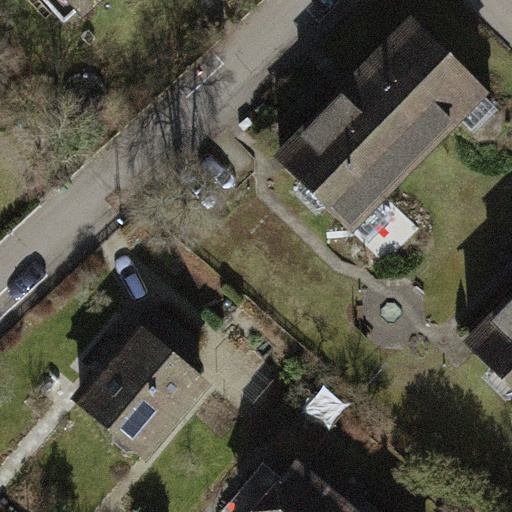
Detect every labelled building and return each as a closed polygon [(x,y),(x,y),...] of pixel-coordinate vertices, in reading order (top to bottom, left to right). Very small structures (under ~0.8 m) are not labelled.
[(54,0),(83,31),(117,0),(54,0)] [(421,21),(278,156),(366,249),(396,221),(383,207),(469,126),(478,135),(505,109),(421,21)] [(511,304),(470,347),(511,388),(511,304)] [(83,407),(153,466),(220,387),(151,328),(83,407)] [(361,511),(301,463),(261,511),(361,511)]
